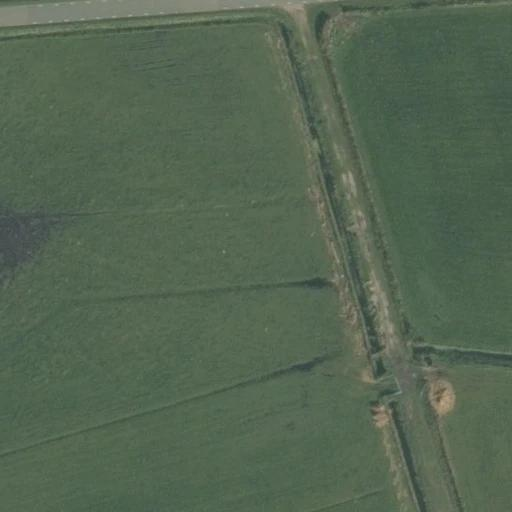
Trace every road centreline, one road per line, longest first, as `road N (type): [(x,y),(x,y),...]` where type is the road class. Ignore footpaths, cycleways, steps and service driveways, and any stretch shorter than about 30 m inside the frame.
road 1 (track): [(291,0),(441,511)]
road 2 (unclassified): [(250,0),(0,18)]
